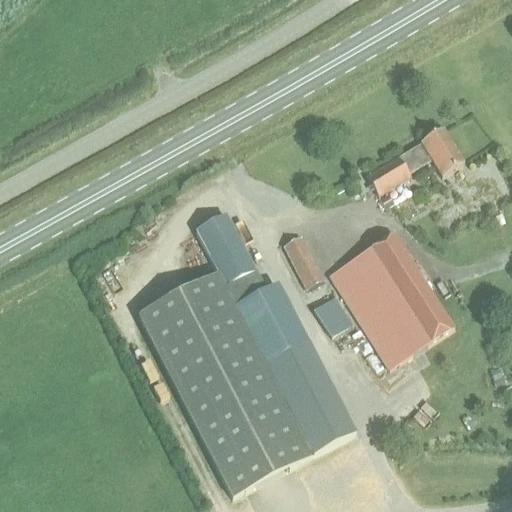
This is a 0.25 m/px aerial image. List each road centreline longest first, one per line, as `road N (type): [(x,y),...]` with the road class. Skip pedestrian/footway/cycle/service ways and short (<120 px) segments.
road 1 (secondary): [(0,251),(444,0)]
road 2 (residential): [(0,193),(343,0)]
